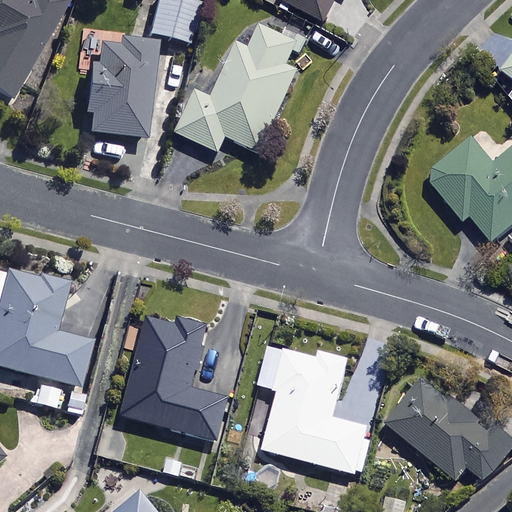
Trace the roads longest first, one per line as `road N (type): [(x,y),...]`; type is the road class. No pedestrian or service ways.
road 1 (residential): [(0,190),(315,275)]
road 2 (residential): [(451,0),(404,50),(360,120),(315,275)]
road 3 (residential): [(315,275),(511,342)]
